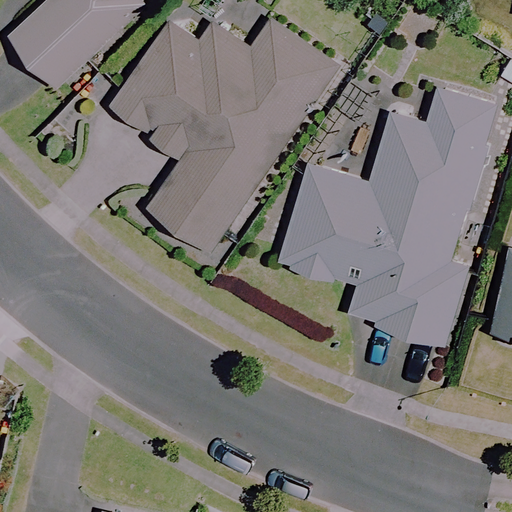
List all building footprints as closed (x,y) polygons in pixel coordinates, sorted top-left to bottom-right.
[(45,0),(11,34),(60,85),(146,0),(45,0)] [(337,62),(268,15),(247,46),(210,21),(198,39),(169,20),(111,105),(182,154),(148,205),(211,248),(337,62)] [(511,87),(511,52),(509,50),(492,71),(511,87)] [(497,106),(436,87),(426,120),(380,105),(357,177),(309,162),(278,260),(358,285),(349,314),(443,343),(467,265),(449,260),(497,106)] [(511,248),(504,247),(487,329),(511,333),(511,248)]
